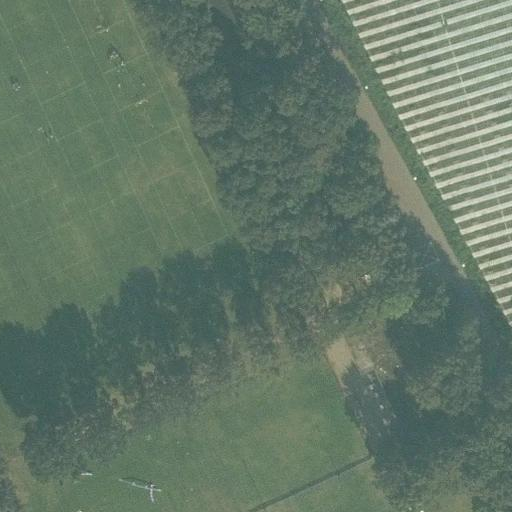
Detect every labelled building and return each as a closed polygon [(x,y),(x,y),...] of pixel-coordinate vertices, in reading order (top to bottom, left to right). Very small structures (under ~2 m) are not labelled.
[(233,75),(245,68),(274,53),(245,0),(209,0),(221,22),(208,28),(233,75)] [(511,0),(343,0),(402,118),(511,325),(511,0)] [(401,271),(407,268),(400,256),(394,259),(401,271)] [(423,343),(410,316),(402,299),(353,321),(374,365),(410,348),(411,349),(423,343)] [(361,371),(374,365),(353,321),(341,327),(361,371)] [(432,396),(411,349),(410,348),(374,365),(399,420),(436,404),(432,396)] [(412,448),(405,432),(393,438),(400,453),(412,448)]
